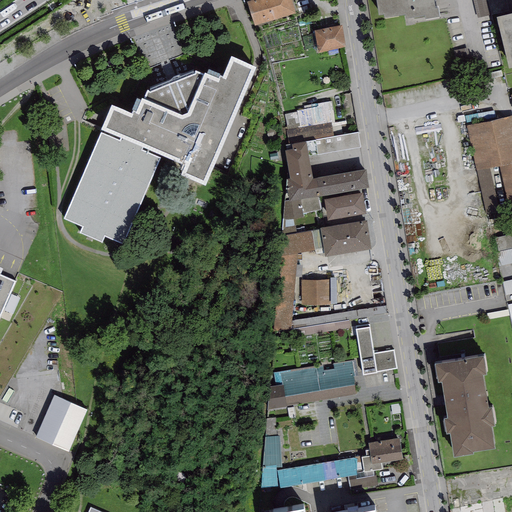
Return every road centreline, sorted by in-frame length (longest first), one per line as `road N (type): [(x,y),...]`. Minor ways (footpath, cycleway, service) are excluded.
road 1 (residential): [(351,0),(434,511)]
road 2 (residential): [(0,87),(98,34),(194,0)]
